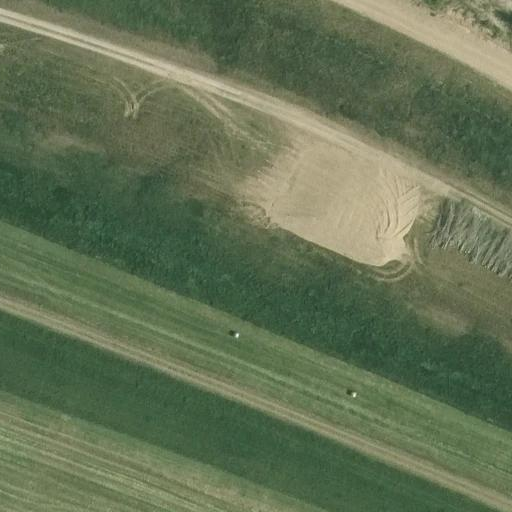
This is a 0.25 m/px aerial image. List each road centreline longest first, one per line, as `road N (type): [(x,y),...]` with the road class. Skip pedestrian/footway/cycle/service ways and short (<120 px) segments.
road 1 (track): [(0,10),(331,129),(511,219)]
road 2 (track): [(511,503),(0,300)]
road 3 (track): [(511,86),(345,0)]
